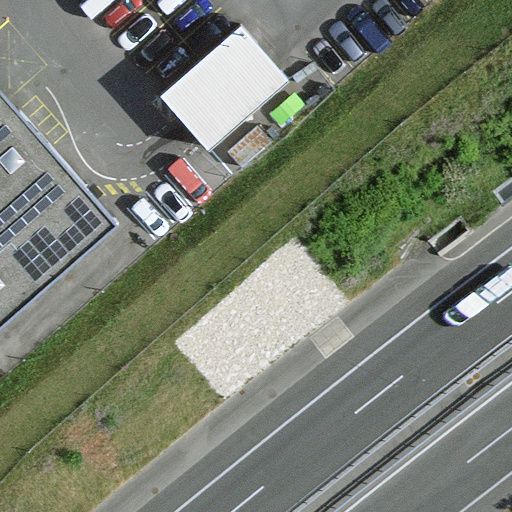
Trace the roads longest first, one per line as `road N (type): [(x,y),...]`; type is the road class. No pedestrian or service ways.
road 1 (motorway): [(511,294),(236,511)]
road 2 (motorway): [(407,511),(511,429)]
